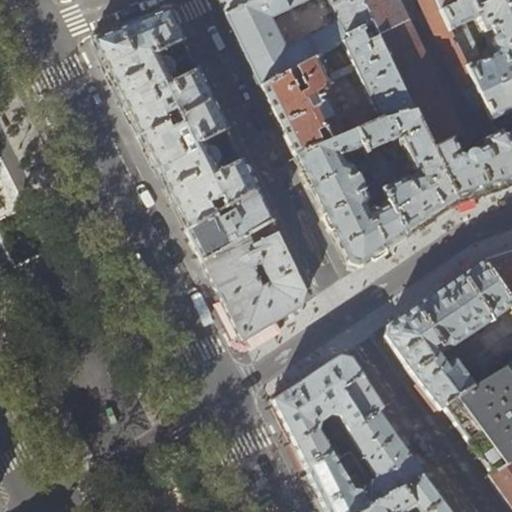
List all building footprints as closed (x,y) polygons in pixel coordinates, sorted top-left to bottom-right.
[(256,0),(215,0),(224,16),(256,0)] [(259,88),(344,42),(342,38),(368,25),(355,0),(256,0),(224,16),(243,55),(259,88)] [(355,0),(368,25),(407,108),(428,151),(450,140),(456,136),(459,135),(394,0),(421,0),(471,107),(477,112),(485,108),(478,94),(467,69),(463,61),(440,12),(434,0),(355,0)] [(434,0),(440,12),(466,0),(434,0)] [(511,0),(466,0),(440,12),(463,61),(478,55),(463,22),(476,17),(493,57),(467,69),(478,94),(507,81),(511,79),(511,0)] [(173,209),(185,232),(254,192),(244,171),(237,157),(228,160),(231,165),(213,174),(210,168),(213,166),(214,163),(214,160),(213,156),(211,154),(209,152),(206,151),(203,152),(199,145),(217,137),(219,142),(227,137),(192,67),(185,70),(187,75),(170,84),(167,79),(170,74),(171,71),(170,67),(167,64),(165,62),(162,62),(158,62),(156,56),(173,47),(176,52),(183,48),(166,12),(90,42),(115,94),(159,182),(173,209)] [(407,108),(368,25),(342,38),(344,42),(259,88),(275,121),(293,158),(352,132),(407,108)] [(511,87),(511,88),(507,81),(478,94),(485,108),(489,117),(511,106),(511,87)] [(402,237),(419,226),(453,203),(428,151),(407,108),(352,132),(402,237)] [(511,133),(499,138),(511,166),(511,127),(509,128),(511,133)] [(459,135),(456,136),(461,145),(479,136),(477,132),(471,129),(459,135)] [(382,252),(402,237),(352,132),(293,158),(318,209),(344,263),(359,267),(382,252)] [(450,140),(428,151),(453,203),(479,195),(511,184),(511,166),(499,138),(496,132),(480,141),(482,147),(470,153),(468,153),(465,153),(464,155),(463,157),(456,153),(450,140)] [(260,204),(254,192),(185,232),(193,249),(200,263),(269,223),(260,204)] [(303,293),(288,261),(269,223),(200,263),(202,267),(239,341),(242,342),(275,322),(299,307),(303,293)] [(511,251),(485,260),(479,262),(510,307),(511,310),(511,251)] [(437,356),(510,307),(479,262),(434,293),(385,326),(383,338),(437,411),(440,409),(472,388),(453,361),(446,361),(443,364),(437,356)] [(337,358),(296,385),(270,402),(306,473),(325,511),(363,511),(420,476),(393,440),(380,410),(359,376),(349,360),(337,358)] [(511,363),(472,388),(440,409),(447,419),(479,462),(489,475),(491,474),(511,460),(511,363)] [(511,511),(511,460),(491,474),(489,475),(486,477),(494,488),(511,511)] [(446,511),(420,476),(363,511),(446,511)]
